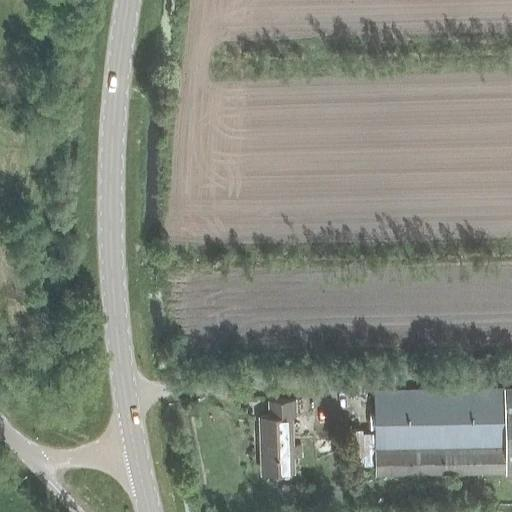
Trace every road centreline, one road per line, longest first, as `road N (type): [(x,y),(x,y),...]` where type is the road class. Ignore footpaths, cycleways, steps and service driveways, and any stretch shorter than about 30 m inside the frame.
road 1 (primary): [(137,457),(114,317),(109,186),(127,0)]
road 2 (unclassified): [(0,427),(27,455),(44,460),(137,457)]
